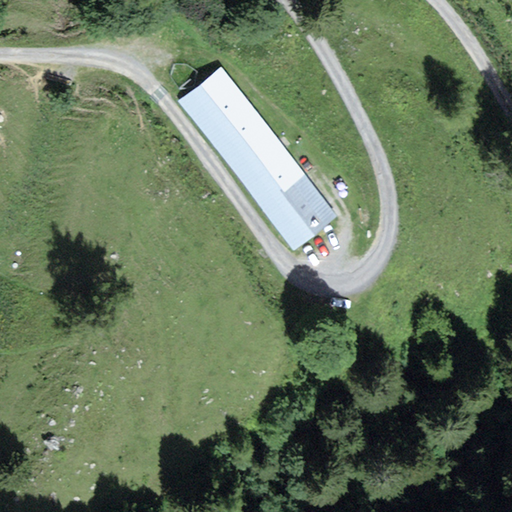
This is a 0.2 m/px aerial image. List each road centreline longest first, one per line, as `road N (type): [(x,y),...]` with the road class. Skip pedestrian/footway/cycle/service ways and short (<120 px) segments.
road 1 (unclassified): [(289,0),(360,116),(386,185),(381,250),(346,284),(294,271),(139,75),(102,59),(0,53)]
road 2 (unclassified): [(511,110),(436,0)]
